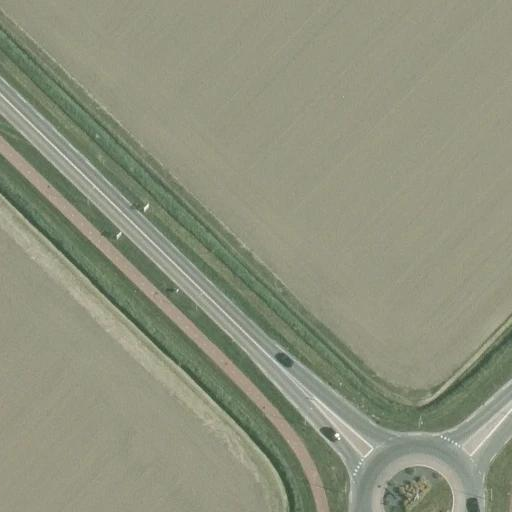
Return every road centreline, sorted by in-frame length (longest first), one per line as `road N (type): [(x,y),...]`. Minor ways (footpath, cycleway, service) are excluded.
road 1 (tertiary): [(266,353),(0,92)]
road 2 (tertiary): [(266,353),(349,455),(364,487)]
road 3 (tertiary): [(401,448),(266,353)]
